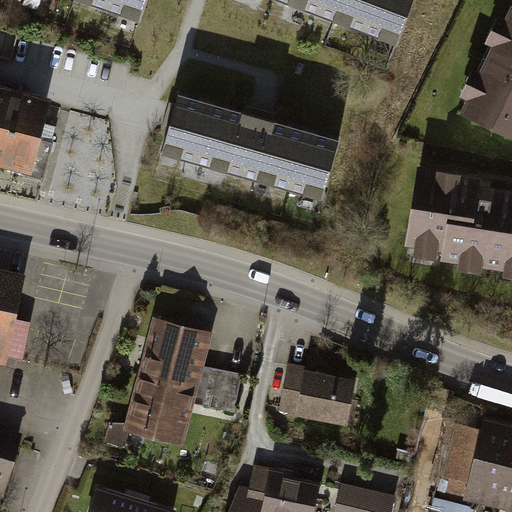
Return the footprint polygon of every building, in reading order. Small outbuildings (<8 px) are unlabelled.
[(143,0),(83,0),(138,18),(143,0)] [(413,0),(270,0),(397,46),(413,0)] [(458,108),(511,134),(511,0),(506,12),(501,9),(487,38),(492,40),(480,65),(474,62),(459,92),(465,95),(458,108)] [(0,162),(28,170),(49,93),(0,80),(0,162)] [(339,136),(178,93),(161,153),(323,196),(339,136)] [(511,187),(481,183),(483,172),(419,162),(406,250),(460,258),(459,264),(482,267),(483,263),(504,266),(504,270),(511,271),(511,187)] [(0,267),(0,363),(4,364),(6,354),(21,357),(29,321),(15,317),(24,273),(0,267)] [(150,314),(135,373),(167,381),(163,396),(191,403),(199,405),(208,367),(204,366),(213,330),(150,314)] [(367,379),(287,362),(278,409),(347,424),(353,400),(363,401),(367,379)] [(238,374),(208,367),(199,405),(230,412),(238,374)] [(191,403),(163,396),(167,381),(135,373),(120,432),(179,448),(191,403)] [(0,494),(3,496),(22,430),(0,423),(0,494)] [(511,511),(511,438),(455,426),(440,490),(506,505),(504,511),(511,511)] [(251,466),(247,488),(264,492),(259,511),(312,511),(319,481),(251,466)] [(130,511),(135,495),(96,484),(88,511),(130,511)] [(388,511),(392,497),(337,484),(331,511),(388,511)] [(228,511),(259,511),(264,492),(247,488),(235,485),(228,511)] [(173,511),(175,507),(135,495),(130,511),(173,511)] [(465,511),(467,508),(429,498),(425,511),(465,511)]
